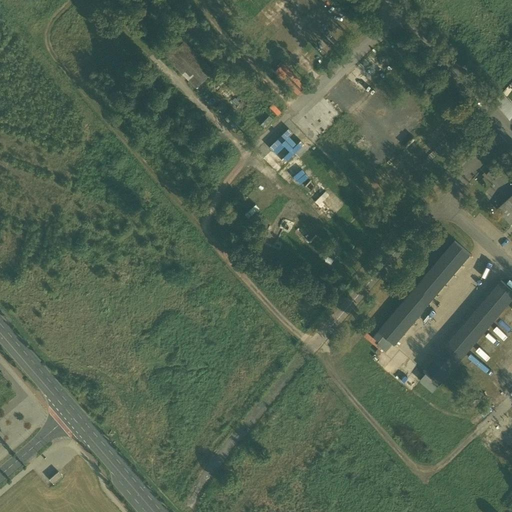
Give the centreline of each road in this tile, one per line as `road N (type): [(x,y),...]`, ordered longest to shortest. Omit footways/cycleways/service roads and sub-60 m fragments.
road 1 (unclassified): [(55,398),(222,270)]
road 2 (residential): [(511,135),(386,0)]
road 3 (tertiary): [(157,511),(70,415)]
